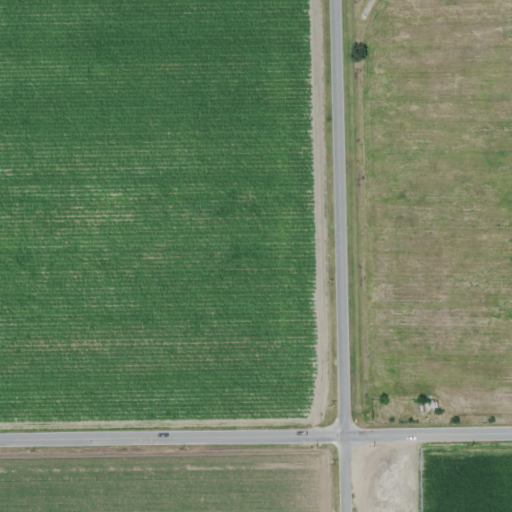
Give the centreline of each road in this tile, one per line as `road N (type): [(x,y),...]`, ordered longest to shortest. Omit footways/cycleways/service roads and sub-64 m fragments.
road 1 (tertiary): [(0,447),(511,436)]
road 2 (tertiary): [(349,511),(339,0)]
